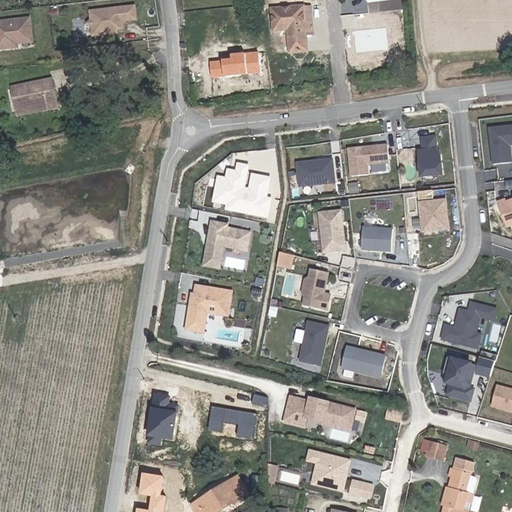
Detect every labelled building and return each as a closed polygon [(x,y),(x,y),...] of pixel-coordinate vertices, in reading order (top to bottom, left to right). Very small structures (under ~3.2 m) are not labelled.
[(136,5),(91,12),(92,20),(89,25),(93,28),(94,36),(119,33),(118,29),(125,28),(124,21),(138,19),(136,5)] [(305,51),(303,29),(300,6),(269,9),(270,18),(271,31),(285,30),(287,53),(288,53),(300,52),(305,51)] [(307,6),(300,6),(303,29),(309,28),(307,6)] [(34,49),(31,25),(0,28),(0,57),(10,56),(9,48),(23,46),(23,50),(34,49)] [(23,50),(23,46),(9,48),(10,56),(20,54),(19,51),(23,50)] [(89,63),(71,67),(74,80),(93,75),(89,63)] [(54,80),(15,90),(21,112),(53,103),(49,92),(57,90),(54,80)] [(57,90),(49,92),(53,103),(60,102),(57,90)] [(511,126),(490,129),(494,165),(511,163),(511,155),(511,146),(511,145),(511,126)] [(435,138),(421,139),(422,151),(418,152),(421,178),(443,176),(441,155),(437,150),(435,138)] [(388,146),(348,150),(351,178),(368,176),(367,165),(389,163),(388,146)] [(297,164),(299,187),(335,183),(332,160),(297,164)] [(267,217),(270,201),(266,200),(269,181),(254,178),(251,192),(251,195),(244,193),(244,191),(248,169),(240,167),(239,175),(230,173),(229,182),(221,180),(217,202),(229,205),(228,209),(267,217)] [(349,209),(348,201),(340,202),(341,210),(349,209)] [(449,230),(446,201),(420,203),(423,233),(449,230)] [(498,207),(507,232),(511,230),(511,208),(508,210),(507,207),(506,205),(498,207)] [(344,242),(341,212),(319,214),(323,253),(338,252),(337,242),(344,242)] [(246,251),(250,234),(226,229),(227,226),(212,223),(208,241),(210,241),(209,247),(207,247),(205,257),(220,260),(223,247),(246,251)] [(391,252),(393,230),(363,229),(361,251),(391,252)] [(290,270),(294,257),(280,253),(277,268),(290,270)] [(218,269),(220,260),(205,257),(203,266),(218,269)] [(305,298),(303,306),(327,312),(330,296),(324,295),(321,294),(323,287),(325,288),(328,274),(311,270),(309,278),(305,281),(302,294),(305,298)] [(190,300),(185,331),(203,334),(206,314),(228,318),(232,293),(195,287),(194,296),(193,300),(190,300)] [(443,341),(477,350),(481,337),(476,335),(481,319),(494,322),(497,312),(472,305),(470,314),(461,312),(456,330),(447,327),(443,341)] [(321,367),(329,328),(308,323),(300,362),(321,367)] [(380,379),(386,357),(348,347),(342,369),(380,379)] [(481,359),(495,363),(497,358),(482,354),(480,359),(481,359)] [(450,378),(454,360),(449,359),(445,376),(450,378)] [(490,378),(495,363),(481,359),(477,374),(490,378)] [(470,390),(476,366),(454,360),(450,378),(448,384),(452,385),(449,396),(471,402),(474,391),(470,390)] [(511,414),(511,393),(496,389),(491,409),(511,414)] [(294,399),(314,404),(315,401),(295,395),(294,399)] [(354,429),(359,410),(316,399),(315,401),(314,404),(294,399),(289,419),(309,424),(311,417),(354,429)] [(406,424),(408,414),(396,411),(393,421),(406,424)] [(309,424),(289,419),(288,422),(308,428),(309,424)] [(354,429),(326,421),(325,425),(353,432),(354,429)] [(329,437),(348,441),(350,432),(331,427),(329,437)] [(435,439),(431,455),(448,459),(452,444),(435,439)] [(323,487),(347,492),(349,480),(347,480),(348,476),(350,477),(353,461),(312,452),(310,462),(320,465),(317,476),(323,478),(324,480),(323,487)] [(469,507),(471,500),(472,496),(474,490),(478,490),(481,476),(480,474),(475,472),(475,470),(456,465),(453,474),(456,474),(457,475),(459,475),(457,481),(456,485),(453,485),(451,484),(446,503),(449,503),(446,511),(481,511),(482,511),(469,507)] [(323,478),(317,476),(315,485),(323,487),(324,480),(323,478)] [(234,481),(229,484),(239,502),(244,499),(234,481)] [(374,499),(377,485),(357,481),(354,494),(374,499)] [(222,511),(239,502),(229,484),(193,505),(197,511),(222,511)]
